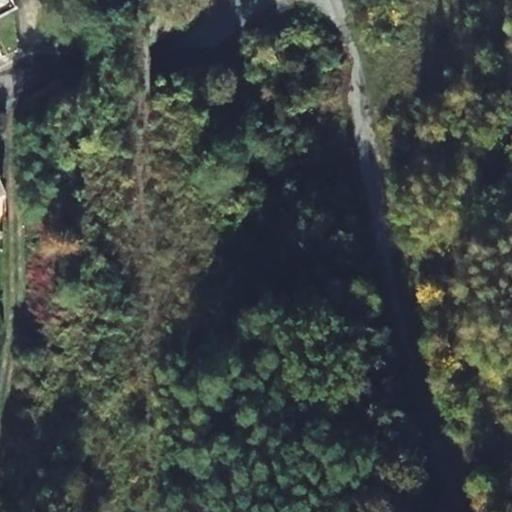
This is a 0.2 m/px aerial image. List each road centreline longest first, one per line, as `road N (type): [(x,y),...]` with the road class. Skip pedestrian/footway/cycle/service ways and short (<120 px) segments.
road 1 (track): [(333,0),(357,83),(379,247),(450,511)]
road 2 (unclassified): [(241,0),(205,32),(150,57),(81,59)]
